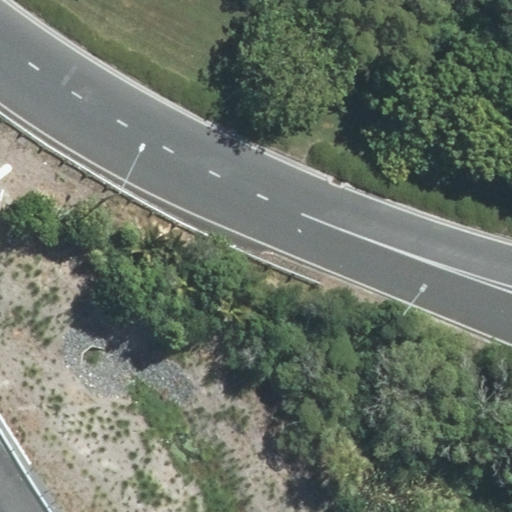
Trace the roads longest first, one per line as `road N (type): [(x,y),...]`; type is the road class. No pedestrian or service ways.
road 1 (motorway): [(0,26),(158,135),(303,206)]
road 2 (motorway): [(303,206),(511,305)]
road 3 (motorway): [(303,206),(511,254)]
